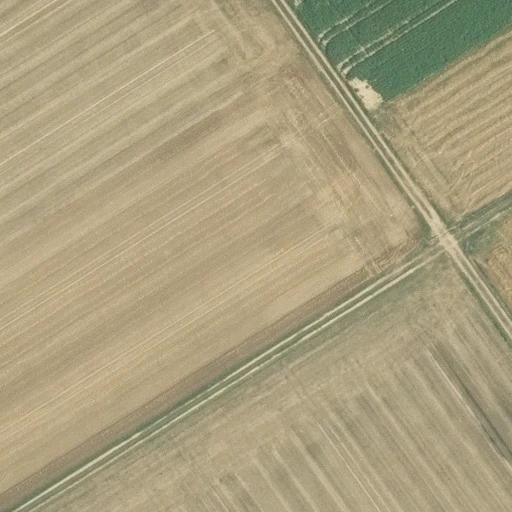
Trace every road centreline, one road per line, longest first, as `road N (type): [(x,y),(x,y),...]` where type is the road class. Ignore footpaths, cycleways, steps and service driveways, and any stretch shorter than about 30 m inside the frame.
road 1 (track): [(19,511),(449,242),(511,330)]
road 2 (track): [(511,204),(449,242),(274,0)]
